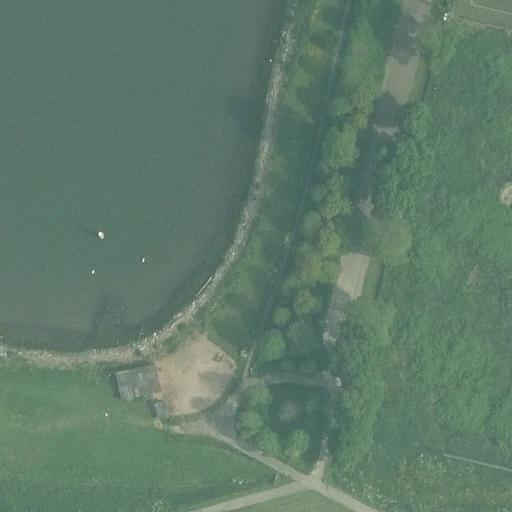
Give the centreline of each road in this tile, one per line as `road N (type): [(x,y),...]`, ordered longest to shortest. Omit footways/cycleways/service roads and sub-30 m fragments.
road 1 (unclassified): [(315,485),(339,391),(277,378),(236,401)]
road 2 (unclassified): [(236,401),(228,432),(236,442),(315,485)]
